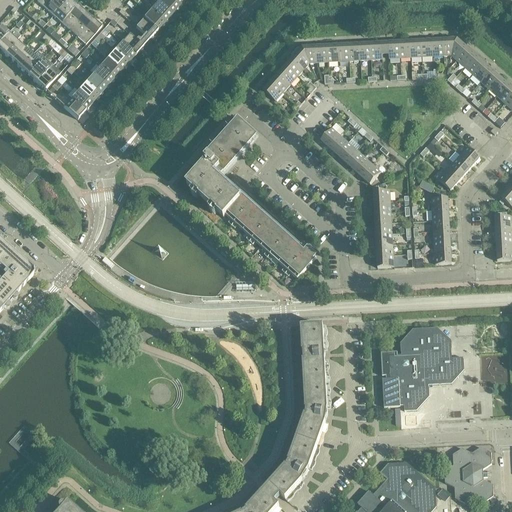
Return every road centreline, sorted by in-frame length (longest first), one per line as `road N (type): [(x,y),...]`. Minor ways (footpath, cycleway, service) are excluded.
road 1 (tertiary): [(97,170),(252,0)]
road 2 (residential): [(342,234),(344,280),(467,274)]
road 3 (residential): [(355,440),(506,435)]
road 4 (residential): [(467,274),(465,195),(503,154)]
road 5 (tertiary): [(97,170),(0,78)]
road 6 (residential): [(342,234),(328,232),(264,174),(286,150)]
